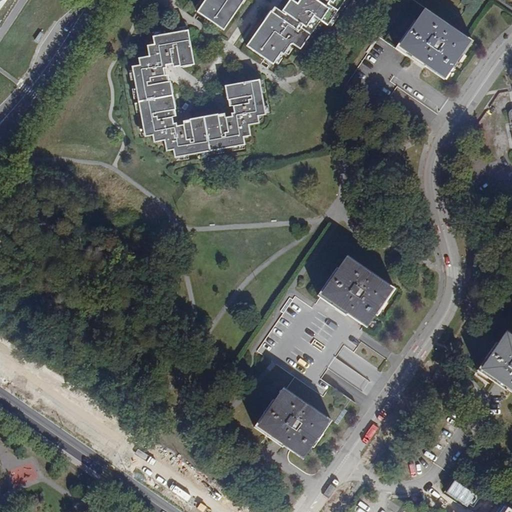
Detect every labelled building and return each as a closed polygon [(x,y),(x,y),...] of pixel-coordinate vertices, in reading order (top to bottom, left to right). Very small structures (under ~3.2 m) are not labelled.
[(203,0),(205,1),(198,11),(222,29),(234,11),(233,10),(231,9),(237,0),(203,0)] [(244,0),(241,0),(234,11),(222,29),(223,30),(244,0)] [(240,0),(237,0),(231,9),(233,10),(240,0)] [(324,0),(322,4),(316,0),(304,0),(300,6),(299,5),(297,4),(293,1),(285,13),(299,22),(295,28),(281,19),(275,14),(264,31),(262,30),(261,29),(248,47),(273,64),(281,52),(284,55),(291,44),(292,43),(300,49),(320,20),(327,24),(343,0),(324,0)] [(289,0),(282,11),(283,12),(291,0),(289,0)] [(283,12),(285,13),(293,1),(291,0),(283,12)] [(397,46),(409,55),(424,66),(426,64),(445,78),(454,65),(455,67),(465,53),(464,53),(473,39),(464,33),(426,7),(417,20),(416,19),(397,46)] [(247,46),(248,47),(261,29),(272,12),(271,11),(247,46)] [(274,13),(272,12),(261,29),(262,30),(274,13)] [(275,14),(274,13),(262,30),(264,31),(275,14)] [(285,13),(281,19),(295,28),(299,22),(285,13)] [(147,130),(148,136),(153,135),(154,142),(162,141),(174,124),(172,117),(158,119),(156,113),(171,110),(174,110),(169,82),(166,82),(151,84),(150,78),(165,75),(163,68),(166,67),(166,65),(173,63),(170,49),(177,48),(179,63),(179,65),(194,62),(188,31),(159,35),(160,38),(153,40),(155,45),(147,46),(148,56),(139,58),(140,64),(136,66),(137,72),(134,72),(144,131),(147,130)] [(43,34),(41,32),(35,40),(38,42),(43,34)] [(173,63),(179,63),(177,48),(170,49),(173,63)] [(166,82),(165,75),(150,78),(151,84),(166,82)] [(260,80),(227,85),(229,99),(232,99),(247,96),(248,103),(234,105),(235,112),(232,113),(233,115),(226,117),(228,131),(222,133),(219,118),(218,116),(190,121),(190,123),(193,138),(186,139),(184,124),(176,126),(164,142),(166,151),(173,149),(174,154),(180,153),(180,156),(239,145),(239,142),(245,141),(244,137),(250,135),(249,125),(259,123),(258,116),(263,115),(262,109),(265,108),(260,80)] [(232,99),(234,105),(248,103),(247,96),(232,99)] [(172,117),(171,110),(156,113),(158,119),(172,117)] [(226,117),(219,118),(222,133),(228,131),(226,117)] [(176,123),(174,124),(162,141),(164,140),(164,142),(176,126),(176,123)] [(190,123),(184,124),(186,139),(193,138),(190,123)] [(386,300),(395,286),(348,253),(339,267),(337,266),(319,293),(346,313),(347,311),(367,324),(375,313),(377,314),(382,307),(383,308),(387,300),(386,300)] [(478,367),(494,378),(505,387),(507,386),(511,389),(511,331),(507,328),(498,341),(497,340),(478,367)] [(312,444),(313,445),(317,438),(318,438),(323,431),(322,431),(332,417),(286,386),(284,385),(274,397),(273,397),(254,424),(282,444),(283,443),(289,446),(303,456),(312,444)]
